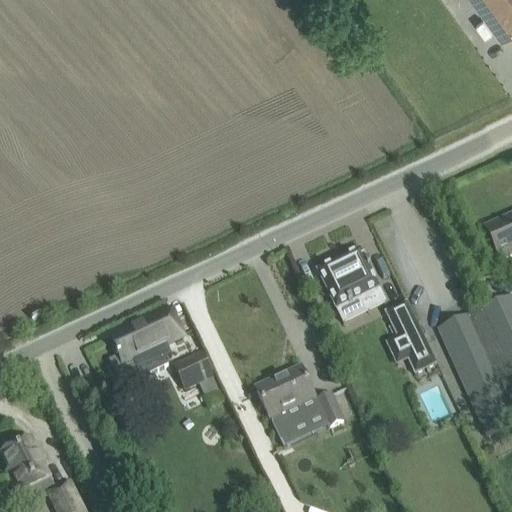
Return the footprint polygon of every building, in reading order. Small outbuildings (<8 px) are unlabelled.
[(511,33),(511,0),(472,0),(501,41),(511,33)] [(391,213),(376,219),(388,248),(403,242),(391,213)] [(511,217),(486,230),(499,259),(505,271),(511,267),(511,217)] [(318,274),(319,276),(319,275),(336,310),(337,312),(338,311),(348,306),(349,308),(353,305),(352,304),(361,300),(366,308),(384,299),(380,291),(379,289),(370,270),(371,270),(369,266),(368,266),(362,254),(363,254),(362,252),(360,253),(344,261),(335,265),(320,273),(318,274)] [(511,301),(511,299),(440,332),(480,419),(490,440),(491,440),(490,438),(511,427),(511,301)] [(385,314),(397,338),(397,339),(402,337),(413,358),(408,360),(415,374),(414,374),(415,376),(417,376),(417,375),(435,366),(435,367),(437,366),(407,304),(406,305),(387,314),(387,313),(385,314)] [(132,330),(112,340),(119,355),(117,356),(119,359),(121,358),(124,366),(133,361),(142,380),(169,367),(166,360),(172,357),(167,346),(184,338),(172,312),(171,312),(137,328),(132,330)] [(204,355),(174,368),(185,393),(215,380),(204,355)] [(286,380),(257,394),(270,422),(271,421),(273,425),(272,425),(284,450),(285,450),(282,443),(297,436),(294,429),(322,415),(317,404),(316,400),(301,370),(285,377),(286,380)] [(332,397),(317,404),(322,415),(329,429),(344,423),(332,397)] [(24,444),(19,443),(10,448),(8,452),(1,455),(9,472),(6,474),(18,497),(31,491),(37,502),(48,496),(56,511),(84,511),(70,485),(55,492),(50,481),(51,481),(31,441),(24,444)]
